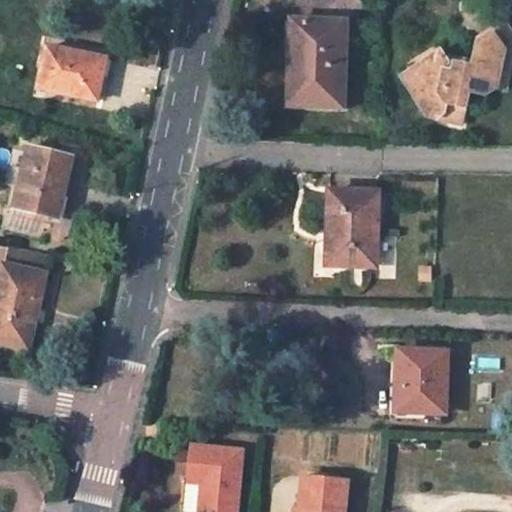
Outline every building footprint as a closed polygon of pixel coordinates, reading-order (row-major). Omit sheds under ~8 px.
[(346,22),(291,20),(289,105),(344,107),(346,22)] [(511,33),(505,23),(492,31),(502,46),(511,40),(511,33)] [(404,80),(428,117),(433,115),(437,120),(461,125),(467,93),(485,95),(497,88),(492,80),(500,76),(502,65),(498,58),(506,52),(502,46),(492,31),(478,40),(474,60),(473,66),(455,64),(453,72),(445,72),(447,63),(443,56),(440,51),(420,63),(423,68),(404,80)] [(506,87),(511,55),(511,40),(502,46),(506,52),(498,58),(502,65),(500,76),(492,80),(497,88),(506,87)] [(102,59),(47,47),(39,89),(98,101),(102,76),(98,76),(102,59)] [(474,60),(443,56),(447,63),(445,72),(453,72),(455,64),(473,66),(474,60)] [(404,80),(423,68),(420,63),(401,76),(404,80)] [(71,159),(29,149),(12,223),(32,228),(35,214),(53,218),(58,198),(62,199),(71,159)] [(378,193),(329,192),(328,234),(336,234),(335,265),(376,267),(376,264),(377,237),(378,193)] [(57,219),(62,199),(58,198),(53,218),(57,219)] [(327,265),(335,265),(336,234),(328,234),(327,265)] [(376,264),(400,265),(400,238),(377,237),(376,264)] [(49,256),(10,248),(6,266),(45,275),(49,256)] [(6,266),(3,265),(0,278),(0,342),(28,349),(45,275),(6,266)] [(447,353),(399,351),(396,411),(445,413),(447,353)] [(157,425),(146,425),(145,437),(156,437),(157,425)] [(237,511),(243,451),(194,446),(190,482),(184,481),(181,511),(237,511)] [(344,511),(348,481),(306,476),(302,511),(296,510),(295,511),(344,511)]
